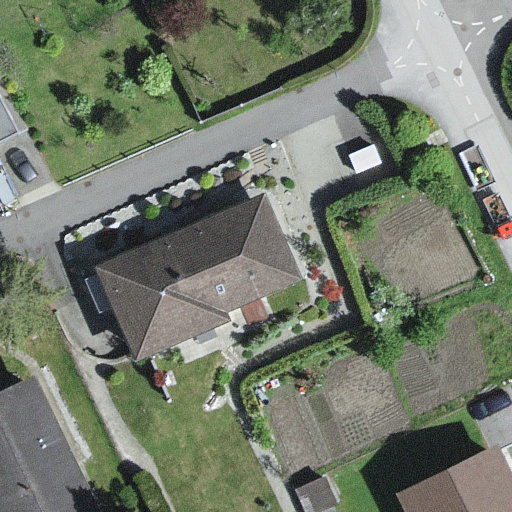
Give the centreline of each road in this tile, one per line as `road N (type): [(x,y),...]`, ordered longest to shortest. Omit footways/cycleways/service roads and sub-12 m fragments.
road 1 (residential): [(441,54),(0,250)]
road 2 (residential): [(441,54),(511,195)]
